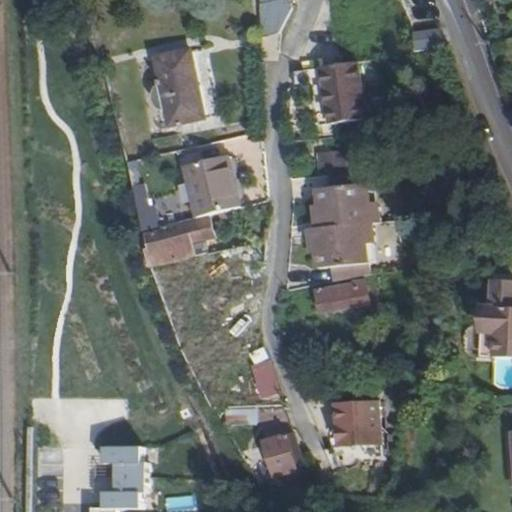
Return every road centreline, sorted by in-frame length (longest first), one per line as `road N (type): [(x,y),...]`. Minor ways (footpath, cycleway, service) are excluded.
road 1 (residential): [(335,511),(267,333),(280,231),(272,91),(308,0)]
road 2 (residential): [(446,0),(511,168)]
